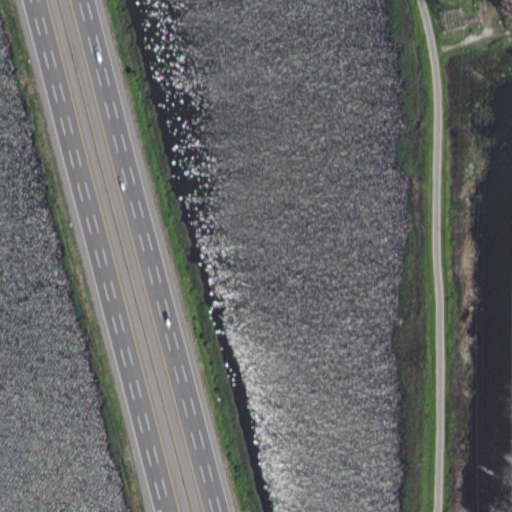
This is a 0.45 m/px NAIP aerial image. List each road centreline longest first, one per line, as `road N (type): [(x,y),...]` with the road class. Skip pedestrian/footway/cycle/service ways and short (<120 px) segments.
road 1 (motorway): [(217,511),(82,0)]
road 2 (motorway): [(33,0),(166,511)]
